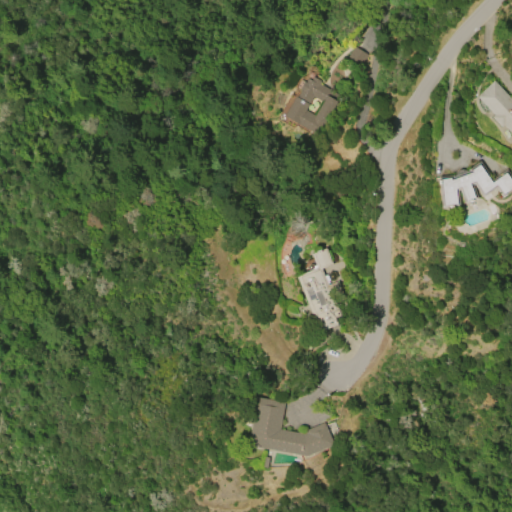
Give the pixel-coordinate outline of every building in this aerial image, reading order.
[(341,96),(318,136),(296,123),(286,116),(296,98),(301,90),(300,89),(304,81),(305,82),(307,78),(311,80),(313,77),(321,82),(320,84),(341,96)] [(494,81),(511,99),(511,134),(503,125),(501,127),(492,117),(494,115),(477,97),(494,81)] [(442,209),(438,177),(453,175),(453,177),(455,176),(455,174),(457,172),(459,170),(460,170),(463,170),(465,170),(467,171),(468,171),(468,170),(480,161),(493,179),(506,169),(511,176),(511,191),(503,198),(496,188),(484,197),(474,184),(473,185),(478,198),(465,203),(460,190),(458,190),(460,206),(442,209)] [(318,332),(296,276),(313,270),(312,266),(315,265),(311,254),(326,249),(333,266),(323,270),(338,310),(333,312),(337,325),(318,332)] [(306,456),(248,446),(255,409),(251,408),(253,397),(285,403),(280,430),(304,434),(305,431),(324,423),(334,444),(306,456)]
